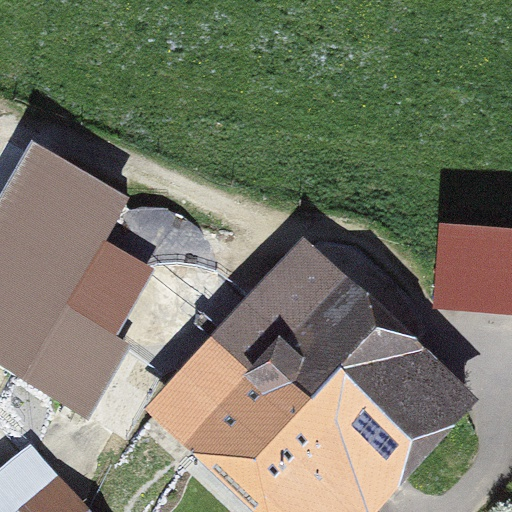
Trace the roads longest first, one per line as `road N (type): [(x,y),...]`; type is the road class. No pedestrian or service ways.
road 1 (track): [(433,355),(316,247),(164,174),(0,137)]
road 2 (track): [(504,362),(496,435),(454,511)]
